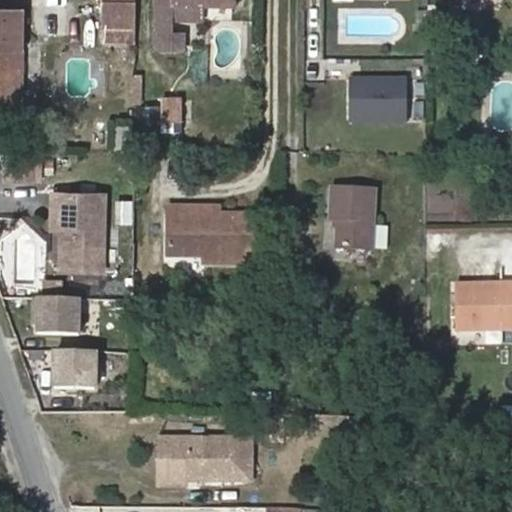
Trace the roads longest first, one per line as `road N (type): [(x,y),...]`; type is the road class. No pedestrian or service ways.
road 1 (unclassified): [(47,511),(0,373)]
road 2 (unknown): [(281,0),(289,142)]
